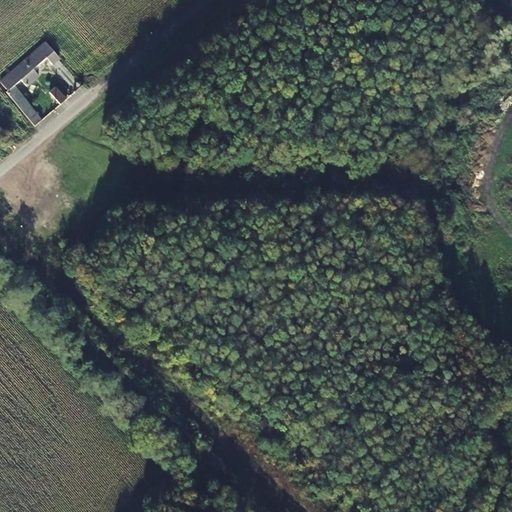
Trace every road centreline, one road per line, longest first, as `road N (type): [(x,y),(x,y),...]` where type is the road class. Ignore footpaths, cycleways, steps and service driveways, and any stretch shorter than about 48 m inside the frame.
road 1 (track): [(0,242),(9,262),(248,511)]
road 2 (unclassified): [(205,0),(0,171)]
